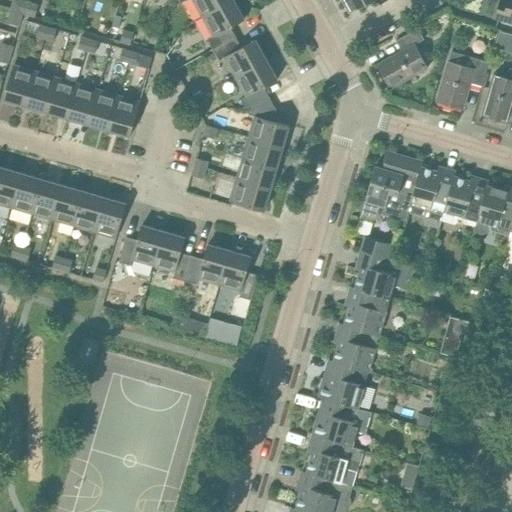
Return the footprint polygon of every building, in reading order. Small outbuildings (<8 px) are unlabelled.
[(23,13),(15,0),(13,0),(11,9),(23,13)] [(15,0),(23,13),(26,1),(22,0),(15,0)] [(183,0),(183,1),(184,1),(185,0),(193,0),(202,16),(231,0),(183,0)] [(245,19),(234,0),(231,0),(202,16),(213,36),(208,38),(214,49),(236,37),(231,26),(245,19)] [(372,0),(343,0),(350,12),(372,0)] [(511,0),(501,0),(496,18),(511,22),(511,0)] [(35,17),(39,5),(26,1),(23,13),(35,17)] [(19,25),(23,13),(11,9),(7,22),(19,25)] [(45,38),(49,27),(40,24),(36,36),(45,38)] [(54,41),(57,29),(49,27),(45,38),(54,41)] [(418,28),(396,40),(402,51),(378,64),(391,88),(428,68),(415,44),(424,39),(418,28)] [(131,44),(134,33),(124,30),(120,41),(131,44)] [(87,50),(90,39),(81,36),(78,48),(87,50)] [(242,47),(236,37),(214,49),(220,60),(225,57),(235,76),(267,59),(256,39),(242,47)] [(95,53),(99,41),(90,39),(87,50),(95,53)] [(2,42),(0,47),(0,51),(11,54),(13,46),(2,42)] [(128,63),(131,51),(123,48),(119,60),(128,63)] [(0,60),(8,63),(11,54),(0,51),(0,60)] [(137,65),(140,53),(131,51),(128,63),(137,65)] [(482,86),(488,67),(489,62),(452,51),(449,61),(443,82),(437,101),(463,109),(471,83),(482,86)] [(278,79),(267,59),(235,76),(246,96),(241,99),(248,111),(270,99),(264,87),(278,79)] [(25,105),(35,71),(14,65),(4,99),(25,105)] [(46,111),(56,77),(35,71),(25,105),(46,111)] [(511,79),(494,74),(482,114),(508,122),(511,109),(511,79)] [(67,117),(77,83),(56,77),(46,111),(67,117)] [(88,124),(98,89),(77,83),(67,117),(88,124)] [(109,130),(119,95),(98,89),(88,124),(109,130)] [(130,136),(140,101),(119,95),(109,130),(130,136)] [(277,111),(270,99),(248,111),(250,114),(255,116),(249,137),(283,147),(290,126),(274,121),(277,111)] [(218,128),(206,125),(203,135),(215,139),(218,128)] [(277,168),(283,147),(249,137),(243,158),(277,168)] [(411,201),(421,166),(409,163),(410,158),(394,153),(389,170),(375,166),(360,217),(373,220),(385,214),(406,220),(408,213),(412,201),(411,201)] [(208,161),(197,158),(194,166),(206,170),(208,161)] [(271,189),(277,168),(243,158),(236,179),(271,189)] [(203,179),(206,170),(194,166),(192,175),(203,179)] [(439,226),(441,219),(448,196),(455,173),(455,174),(456,171),(443,167),(442,172),(421,166),(411,201),(412,201),(425,205),(428,222),(439,226)] [(0,203),(11,207),(21,173),(0,167),(0,203)] [(32,213),(42,179),(21,173),(11,207),(32,213)] [(455,223),(458,221),(475,226),(477,220),(481,205),(488,183),(489,181),(476,177),(475,182),(455,176),(455,174),(455,173),(448,196),(441,219),(455,223)] [(53,219),(63,185),(42,179),(32,213),(53,219)] [(265,210),(271,189),(236,179),(230,200),(265,210)] [(511,187),(509,187),(508,191),(488,185),(488,183),(481,205),(477,220),(491,224),(492,230),(508,235),(511,221),(511,187)] [(74,225),(84,191),(63,185),(53,219),(74,225)] [(95,232),(105,197),(84,191),(74,225),(95,232)] [(116,238),(126,203),(105,197),(95,232),(116,238)] [(154,265),(164,231),(142,224),(138,240),(126,237),(121,256),(119,261),(131,265),(133,259),(154,265)] [(186,237),(164,231),(154,265),(175,271),(174,277),(185,281),(192,256),(181,252),(186,237)] [(390,243),(385,242),(365,236),(361,250),(386,257),(390,243)] [(20,258),(23,246),(14,243),(11,255),(20,258)] [(220,284),(230,250),(208,244),(204,259),(192,256),(185,281),(197,284),(199,278),(220,284)] [(32,248),(23,246),(20,258),(28,260),(32,248)] [(251,256),(230,250),(220,284),(241,291),(239,296),(251,300),(259,275),(247,272),(251,256)] [(415,265),(386,257),(361,250),(357,264),(362,265),(356,287),(353,286),(353,287),(376,294),(390,298),(394,285),(408,289),(415,265)] [(61,270),(64,258),(56,255),(52,267),(61,270)] [(73,260),(64,258),(61,270),(70,272),(73,260)] [(103,282),(107,270),(96,267),(93,279),(103,282)] [(462,282),(460,289),(467,291),(469,284),(462,282)] [(372,307),(376,294),(353,287),(353,286),(351,286),(347,300),(351,302),(345,324),(343,323),(379,334),(386,311),(372,307)] [(108,297),(107,303),(110,308),(116,309),(121,306),(122,301),(119,295),(113,294),(108,297)] [(369,371),(379,334),(343,323),(340,322),(336,337),(341,338),(334,360),(332,360),(369,371)] [(358,408),(369,371),(332,360),(330,359),(319,397),(323,398),(358,408)] [(373,412),(358,408),(323,398),(313,434),(338,441),(338,442),(352,446),(357,431),(366,433),(373,412)] [(421,413),(418,424),(430,427),(433,417),(421,413)] [(364,449),(352,446),(338,442),(338,441),(313,434),(309,448),(314,450),(307,472),(305,471),(328,478),(327,479),(341,483),(346,468),(357,471),(364,449)] [(353,486),(341,483),(327,479),(328,478),(305,471),(303,470),(298,485),(303,486),(297,508),(294,507),(294,508),(308,511),(345,511),(346,510),(347,510),(349,508),(351,505),(351,502),(351,499),(349,498),(353,486)]
